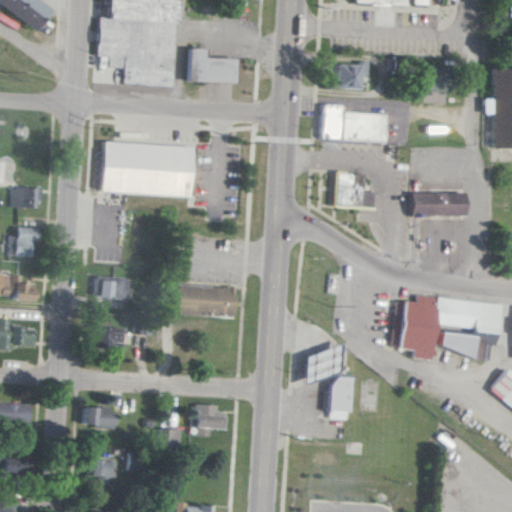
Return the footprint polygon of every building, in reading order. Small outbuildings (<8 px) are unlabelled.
[(0,0),(0,9),(32,31),(47,7),(35,0),(0,0)] [(171,0),(102,0),(102,18),(94,18),(93,56),(105,56),(104,67),(119,67),(118,84),(168,86),(171,0)] [(182,81),(230,82),(231,58),(199,58),(199,49),(183,48),(182,81)] [(364,64),(333,63),(332,88),(356,89),(357,75),(363,75),(364,64)] [(423,92),(443,91),(443,66),(422,67),(423,92)] [(511,147),(511,68),(488,68),(488,99),(481,99),(481,113),(488,113),(488,147),(511,147)] [(381,114),(338,112),(338,105),(318,104),(317,139),(380,141),(381,114)] [(186,196),(190,146),(100,139),(96,189),(186,196)] [(369,207),(370,192),(359,191),(360,174),(331,173),(330,206),(369,207)] [(31,208),(31,200),(37,200),(37,189),(7,188),(7,208),(31,208)] [(407,216),(462,216),(461,192),(407,193),(407,216)] [(10,256),(31,256),(32,228),(11,227),(10,256)] [(0,295),(6,296),(6,300),(29,301),(30,283),(16,283),(16,274),(0,273),(0,295)] [(124,299),(125,278),(90,276),(89,290),(94,290),(93,298),(124,299)] [(230,317),(231,287),(174,285),(173,315),(230,317)] [(499,304),(413,295),(412,302),(399,301),(393,348),(410,350),(409,358),(427,360),(431,324),(470,328),(469,335),(437,332),(434,351),(485,357),(487,345),(494,346),(499,304)] [(0,349),(8,349),(8,345),(31,346),(31,328),(4,328),(4,319),(0,318),(0,349)] [(91,328),(91,348),(118,349),(119,329),(91,328)] [(305,385),(341,371),(343,342),(307,356),(305,385)] [(511,411),(511,375),(503,369),(486,391),(511,411)] [(329,409),(331,384),(337,377),(352,378),(349,410),(329,409)] [(0,424),(24,425),(25,405),(0,403),(0,424)] [(205,429),(218,429),(218,412),(212,411),(212,405),(192,404),(191,436),(205,436),(205,429)] [(111,409),(79,407),(78,426),(111,428),(111,409)] [(176,429),(155,429),(154,447),(175,447),(176,429)] [(0,473),(22,473),(22,453),(0,453),(0,473)] [(111,477),(112,460),(86,459),(86,476),(94,477),(94,483),(105,484),(105,477),(111,477)] [(0,511),(16,511),(17,499),(0,499),(0,511)]
